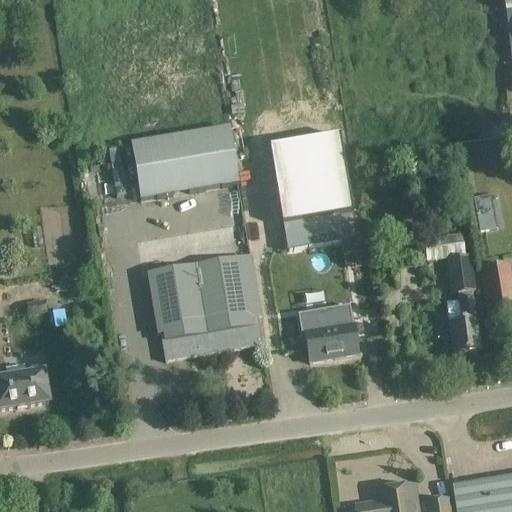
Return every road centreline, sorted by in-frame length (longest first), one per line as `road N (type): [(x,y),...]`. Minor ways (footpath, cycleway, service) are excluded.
road 1 (unclassified): [(303,426),(0,469)]
road 2 (unclassified): [(511,397),(303,426)]
